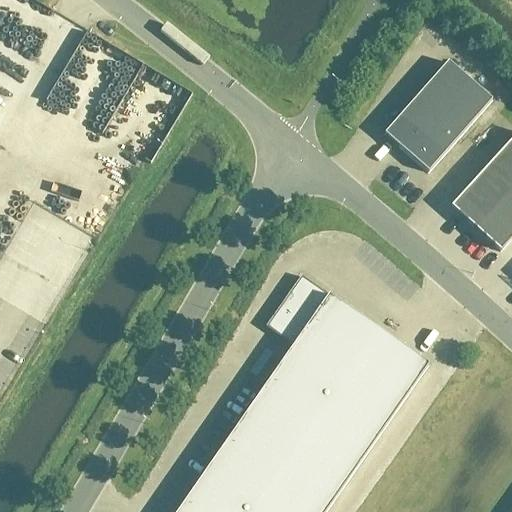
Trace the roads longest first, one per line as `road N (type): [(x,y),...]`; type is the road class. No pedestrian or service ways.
road 1 (unclassified): [(76,511),(291,147)]
road 2 (unclassified): [(291,147),(511,337)]
road 3 (unclassified): [(110,0),(291,147)]
